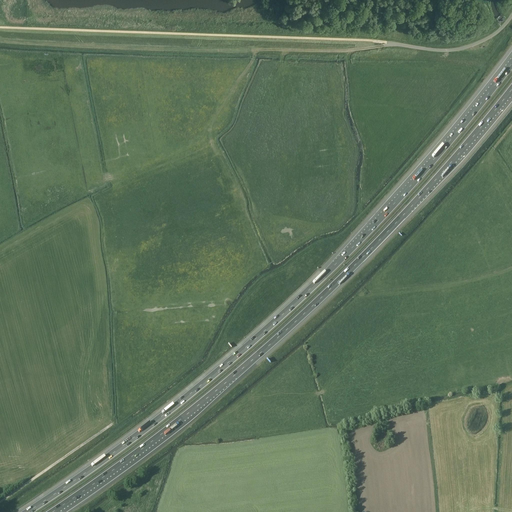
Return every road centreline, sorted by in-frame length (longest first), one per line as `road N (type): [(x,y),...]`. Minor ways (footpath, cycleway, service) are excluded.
road 1 (motorway): [(511,63),(387,212),(283,314),(29,511)]
road 2 (motorway): [(50,511),(291,325),(406,212),(511,87)]
road 3 (track): [(0,501),(113,422)]
